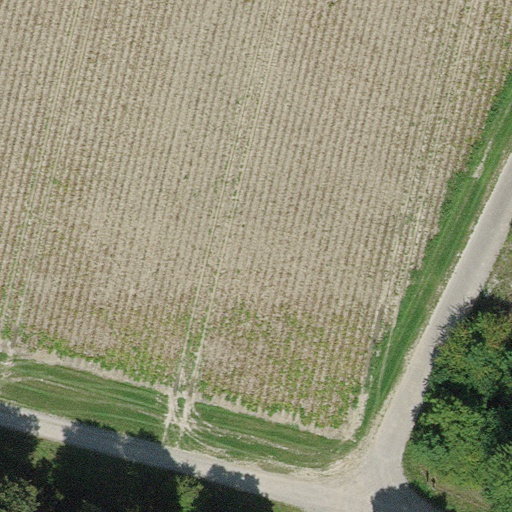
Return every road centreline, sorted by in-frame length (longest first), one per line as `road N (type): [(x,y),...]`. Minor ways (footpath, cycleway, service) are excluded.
road 1 (track): [(357,511),(0,421)]
road 2 (track): [(356,511),(511,192)]
